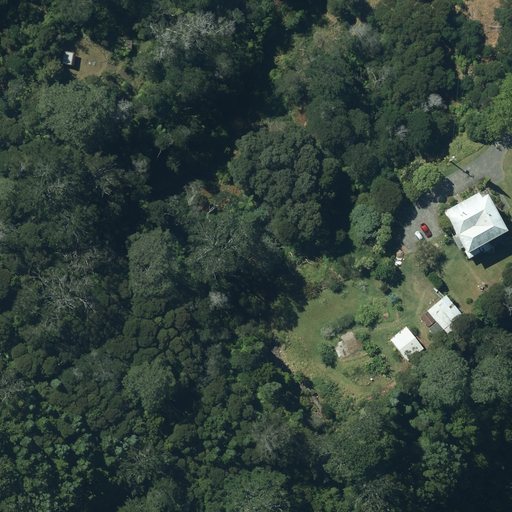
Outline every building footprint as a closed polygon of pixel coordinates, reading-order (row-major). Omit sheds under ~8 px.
[(486,191),(446,214),(466,249),(470,256),(474,254),(510,234),(486,191)] [(429,312),(449,337),(469,322),(449,296),(429,312)] [(422,320),(436,338),(443,332),(429,315),(422,320)] [(391,340),(407,362),(424,349),(408,328),(391,340)] [(341,337),(350,352),(361,345),(353,331),(341,337)]
